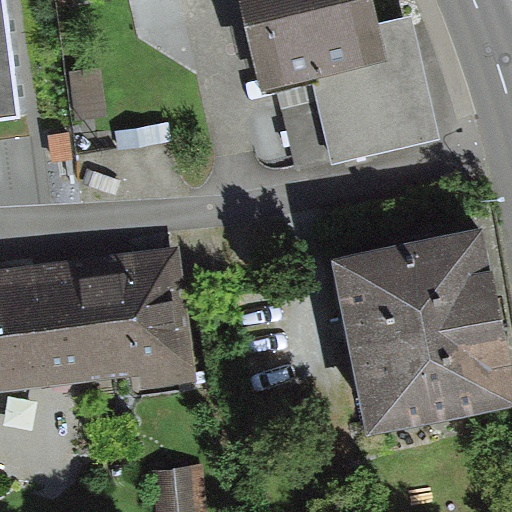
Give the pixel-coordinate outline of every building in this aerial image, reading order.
[(0,0),(0,111),(24,109),(9,0),(0,0)] [(380,0),(245,0),(260,67),(311,56),(319,93),(282,101),(296,163),(442,131),(414,5),(383,12),(380,0)] [(369,410),(511,381),(511,340),(484,201),(333,231),(369,410)] [(0,259),(0,383),(141,367),(142,381),(196,375),(180,239),(0,259)] [(209,511),(204,459),(192,460),(197,511),(209,511)] [(197,511),(192,460),(152,465),(157,511),(197,511)]
